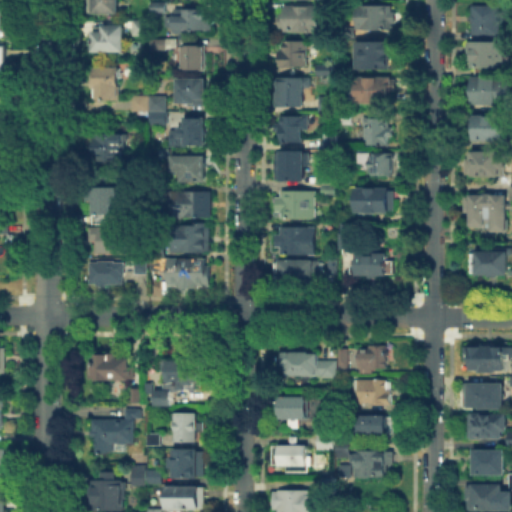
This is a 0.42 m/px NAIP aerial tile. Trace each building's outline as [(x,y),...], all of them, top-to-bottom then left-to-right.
[(90,0),(121,0),(121,15),(90,15),(90,0)] [(396,7),(396,31),(359,31),(359,7),(396,7)] [(509,8),(509,21),(504,21),(504,36),(474,36),(474,8),(509,8)] [(284,9),(325,9),(325,34),(284,33),(284,9)] [(177,31),(177,10),(211,11),(211,31),(177,31)] [(159,17),(159,26),(151,26),(151,37),(136,37),(136,17),(159,17)] [(126,29),(126,55),(96,55),(96,29),(126,29)] [(165,37),(149,37),(149,48),(165,47),(165,37)] [(167,47),(167,38),(178,38),(178,47),(167,47)] [(360,66),(360,40),(395,40),(395,66),(360,66)] [(309,44),(309,68),(284,68),(284,44),(309,44)] [(472,66),(472,44),(507,44),(507,67),(472,66)] [(149,48),(169,48),(169,60),(149,60),(149,48)] [(207,49),(207,70),(186,70),(186,49),(207,49)] [(320,76),(320,66),(335,66),(335,76),(320,76)] [(96,74),(96,70),(121,70),(121,101),(98,101),(98,74),(96,74)] [(511,103),(477,103),(477,78),(511,78),(511,103)] [(356,79),(397,80),(397,105),(356,105),(356,79)] [(313,80),(313,90),(306,90),(305,107),(277,107),(277,80),(313,80)] [(182,82),(208,82),(208,107),(182,107),(182,82)] [(320,109),(320,95),(331,95),(331,109),(320,109)] [(154,114),(136,114),(136,97),(169,97),(169,126),(154,125),(154,114)] [(304,144),(278,144),(278,115),(311,116),(311,131),(304,131),(304,144)] [(477,119),(509,119),(509,141),(476,141),(477,119)] [(367,144),(367,121),(392,121),(392,145),(367,144)] [(172,131),(186,131),(186,122),(207,122),(206,149),(172,148),(172,131)] [(127,134),(127,162),(97,162),(97,134),(127,134)] [(161,157),(161,148),(170,148),(170,157),(161,157)] [(396,165),(396,174),(374,174),(374,165),(361,165),(361,154),(396,155),(396,165)] [(279,155),(313,156),(313,170),(307,170),(307,182),(278,181),(279,155)] [(471,177),(471,155),(507,155),(507,177),(471,177)] [(176,168),(176,159),(207,160),(207,184),(180,184),(180,168),(176,168)] [(338,188),(338,196),(326,196),(326,188),(338,188)] [(125,191),(125,217),(109,217),(109,225),(95,225),(95,191),(125,191)] [(362,192),(398,192),(398,215),(362,215),(362,192)] [(173,218),(174,194),(213,194),(213,218),(173,218)] [(320,194),(319,220),(279,220),(279,194),(320,194)] [(509,217),(509,232),(493,232),(493,217),(489,217),(488,227),(469,227),(469,198),(509,198),(509,217)] [(176,252),(176,224),(210,225),(210,253),(176,252)] [(338,248),(349,248),(350,225),(338,225),(338,248)] [(131,230),(131,256),(94,256),(94,229),(131,230)] [(318,229),(318,256),(284,256),(285,229),(318,229)] [(355,236),(355,250),(343,250),(343,236),(355,236)] [(501,254),(501,250),(511,250),(511,278),(473,278),(473,253),(501,254)] [(361,252),(390,252),(390,262),(396,262),(396,277),(361,277),(361,252)] [(171,288),(171,259),(212,259),(211,288),(171,288)] [(146,272),(146,261),(134,261),(133,272),(146,272)] [(140,275),(140,262),(150,262),(150,275),(140,275)] [(283,279),(277,279),(277,263),(325,263),(324,288),(283,287),(283,279)] [(92,264),(126,264),(126,286),(92,285),(92,264)] [(340,266),(340,275),(332,275),(332,266),(340,266)] [(463,345),(463,357),(468,357),(468,368),(477,368),(477,370),(496,370),(496,368),(505,368),(505,356),(511,356),(511,344),(494,345),(494,342),(479,342),(479,344),(463,345)] [(0,343),(13,343),(12,371),(0,371),(0,343)] [(88,379),(87,359),(93,359),(93,351),(118,351),(118,356),(130,355),(130,365),(134,365),(134,377),(129,377),(129,378),(88,379)] [(340,372),(340,351),(351,351),(351,372),(340,372)] [(362,368),(362,351),(392,351),(392,368),(362,368)] [(167,381),(166,358),(200,358),(200,380),(196,380),(196,389),(171,389),(171,387),(163,387),(163,381),(167,381)] [(287,377),(287,358),(318,358),(318,377),(287,377)] [(323,377),(323,363),(337,363),(337,377),(323,377)] [(153,380),(144,380),(145,391),(153,391),(153,380)] [(359,403),(359,380),(395,380),(395,403),(359,403)] [(504,380),(504,408),(479,408),(479,406),(468,406),(468,405),(463,405),(463,381),(468,381),(468,380),(504,380)] [(131,400),(131,386),(141,386),(141,400),(131,400)] [(154,404),(154,388),(163,387),(171,387),(171,389),(171,403),(154,404)] [(280,419),(280,399),(311,399),(311,419),(280,419)] [(114,451),(95,451),(95,435),(92,435),(91,417),(126,417),(126,406),(137,406),(137,401),(146,401),(146,416),(140,416),(140,419),(136,419),(137,442),(114,442),(114,451)] [(176,440),(176,426),(172,426),(172,410),(198,410),(199,420),(203,420),(204,428),(199,429),(199,440),(176,440)] [(473,437),(473,435),(468,435),(468,412),(473,412),(473,411),(507,411),(507,429),(504,429),(504,437),(473,437)] [(332,420),(332,432),(319,431),(319,420),(332,420)] [(388,420),(388,436),(362,436),(362,420),(388,420)] [(161,431),(161,444),(147,444),(147,431),(161,431)] [(304,437),(304,445),(312,445),(312,471),(276,471),(276,444),(292,445),(292,436),(304,437)] [(319,450),(319,438),(337,438),(337,450),(319,450)] [(336,456),(349,456),(349,444),(336,444),(336,456)] [(173,447),(199,446),(199,449),(205,449),(205,473),(198,473),(198,476),(173,476),(173,465),(170,465),(170,455),(173,455),(173,447)] [(473,473),(473,447),(505,446),(506,473),(473,473)] [(360,454),(393,454),(392,479),(360,479),(360,454)] [(146,483),(132,483),(132,463),(146,463),(146,483)] [(147,467),(147,481),(162,481),(162,467),(147,467)] [(88,509),(88,477),(102,477),(102,469),(117,469),(117,478),(127,478),(128,497),(124,497),(124,509),(88,509)] [(473,482),(503,482),(503,491),(511,491),(511,507),(503,507),(503,510),(472,510),(472,508),(467,508),(467,498),(465,498),(465,483),(473,483),(473,482)] [(204,483),(204,507),(166,508),(166,483),(204,483)] [(275,501),(275,493),(314,493),(314,511),(278,511),(278,501),(275,501)]
